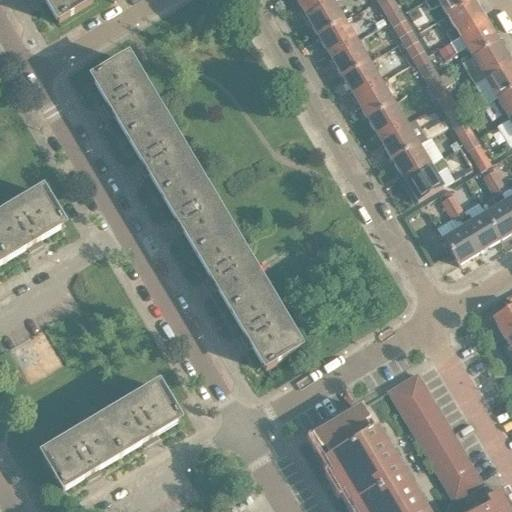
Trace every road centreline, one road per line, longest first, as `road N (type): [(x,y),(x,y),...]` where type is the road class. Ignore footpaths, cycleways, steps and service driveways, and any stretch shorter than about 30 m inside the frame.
road 1 (residential): [(434,316),(251,0)]
road 2 (residential): [(238,432),(117,229)]
road 3 (residential): [(238,432),(434,316)]
road 4 (residential): [(117,229),(30,73)]
road 5 (residential): [(511,462),(434,316)]
road 6 (residential): [(107,511),(238,432)]
road 7 (residential): [(30,73),(156,0)]
road 8 (residential): [(0,302),(117,229)]
